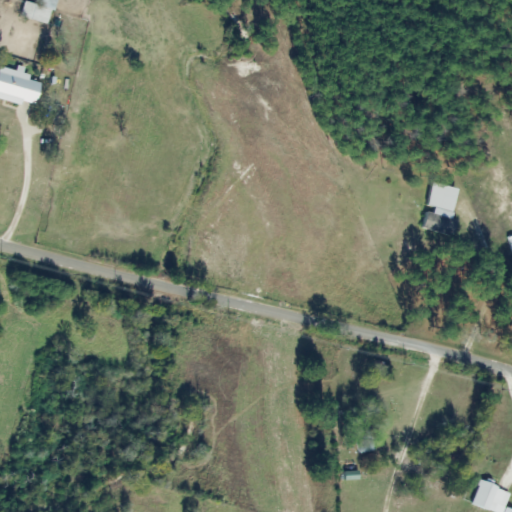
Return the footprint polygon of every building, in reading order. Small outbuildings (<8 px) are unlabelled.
[(16,16),(45,25),(52,0),(35,0),(34,4),(21,1),(16,16)] [(0,98),(28,106),(36,79),(0,69),(0,98)] [(455,220),(447,219),(454,188),(429,182),(423,209),(422,209),(418,229),(451,237),(455,220)] [(367,361),(367,376),(385,377),(386,362),(367,361)] [(364,415),(346,420),(354,453),(373,449),(364,415)]
